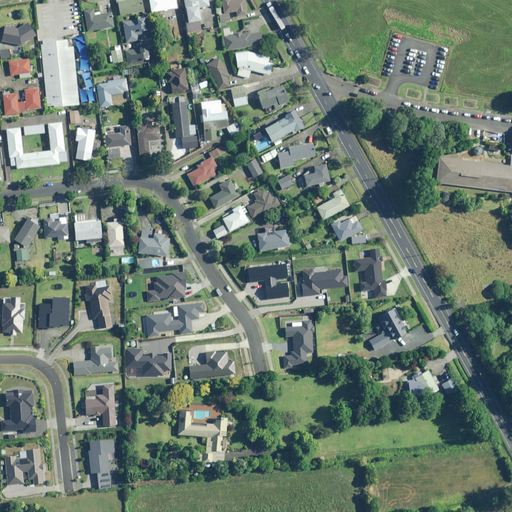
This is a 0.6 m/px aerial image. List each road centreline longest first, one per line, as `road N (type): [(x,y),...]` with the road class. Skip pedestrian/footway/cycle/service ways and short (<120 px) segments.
road 1 (tertiary): [(511,443),(269,0)]
road 2 (residential): [(0,195),(132,181),(159,188),(251,323),(261,372)]
road 3 (residential): [(69,491),(52,375),(32,360),(0,358)]
